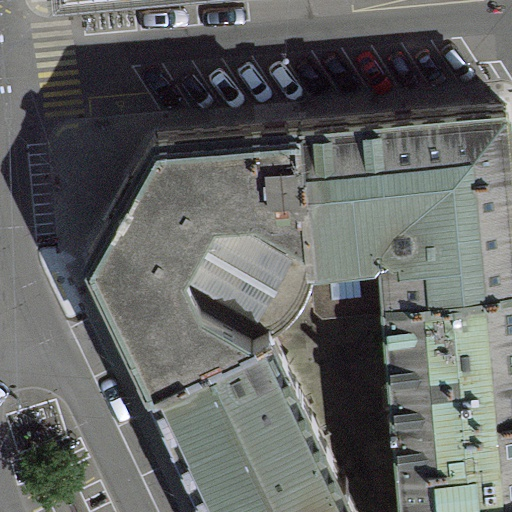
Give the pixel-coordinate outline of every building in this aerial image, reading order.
[(325,307),(389,303),(390,292),(511,280),(511,163),(506,104),(361,117),(301,124),(314,277),(317,303),(325,307)] [(154,382),(274,325),(293,316),(300,308),(314,277),(301,124),(203,133),(161,135),(129,192),(92,254),(154,382)] [(389,303),(407,500),(511,491),(511,280),(390,292),(389,303)] [(360,511),(274,325),(154,382),(184,445),(217,511),(360,511)] [(511,511),(511,491),(407,500),(407,511),(511,511)]
